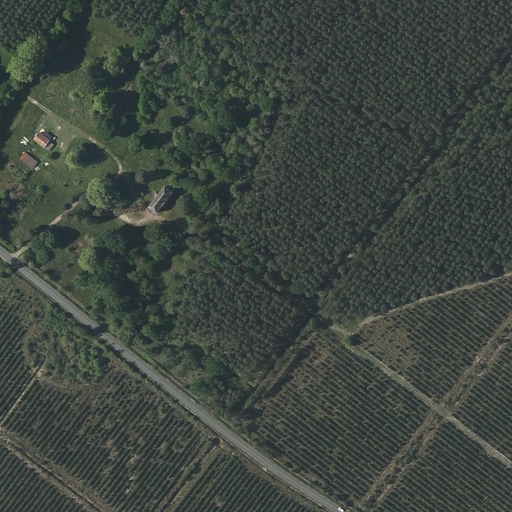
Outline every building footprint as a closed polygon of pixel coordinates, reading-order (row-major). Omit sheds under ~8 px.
[(53,49),(61,55),(70,42),(63,36),(53,49)] [(50,140),(39,132),(33,140),(45,148),(50,140)] [(57,147),(52,143),(48,149),(52,152),(57,147)] [(25,152),(20,158),(34,168),(39,161),(25,152)] [(174,193),(166,186),(150,207),(157,214),(163,206),(164,206),(170,200),(169,199),(174,193)]
